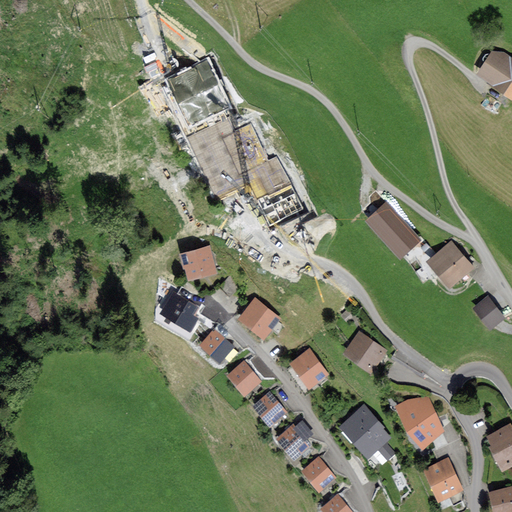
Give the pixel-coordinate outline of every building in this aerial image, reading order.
[(511,57),(505,53),(496,54),(483,73),(511,92),(511,57)] [(188,80),(164,91),(189,143),(200,138),(203,145),(202,145),(211,164),(213,164),(219,176),(232,170),(230,167),(246,159),(247,161),(260,155),(249,132),(239,137),(232,122),(225,125),(211,96),(199,102),(188,80)] [(291,188),(284,172),(277,175),(284,191),(291,188)] [(386,205),(370,219),(401,254),(417,240),(386,205)] [(452,241),(430,259),(453,285),(462,277),(461,276),(473,266),(452,241)] [(186,256),(191,274),(212,269),(211,265),(219,263),(217,255),(211,250),(186,256)] [(242,285),(231,274),(220,285),(231,296),(242,285)] [(476,308),(490,326),(502,316),(488,299),(476,308)] [(246,314),(244,317),(263,333),(275,318),(252,300),(243,311),(246,314)] [(216,332),(204,345),(219,358),(231,346),(216,332)] [(361,337),(350,352),(370,366),(376,358),(383,362),(389,354),(369,339),(368,341),(361,337)] [(301,358),(296,362),(311,383),(315,380),(320,386),(329,379),(305,348),(298,353),(301,358)] [(244,365),(232,375),(245,391),(258,380),(254,375),(258,372),(247,358),(242,362),(244,365)] [(270,396),(258,406),(271,421),(283,411),(279,406),(283,402),(272,389),(267,393),(270,396)] [(411,427),(424,443),(440,429),(426,399),(412,401),(401,406),(411,427)] [(364,410),(346,426),(369,451),(385,437),(379,429),(380,428),(364,410)] [(293,428),(281,439),(295,454),(307,444),(304,441),(309,437),(296,422),(291,426),(293,428)] [(511,435),(508,428),(493,436),(498,446),(496,447),(505,464),(511,460),(511,435)] [(319,461),(307,471),(320,486),(332,476),(328,471),(333,468),(321,454),(317,458),(319,461)] [(446,463),(429,470),(441,496),(450,492),(456,504),(464,500),(446,463)] [(511,511),(511,496),(510,489),(493,492),(497,511),(511,511)] [(338,498),(326,508),(328,511),(349,511),(348,511),(353,507),(340,492),(336,496),(338,498)]
